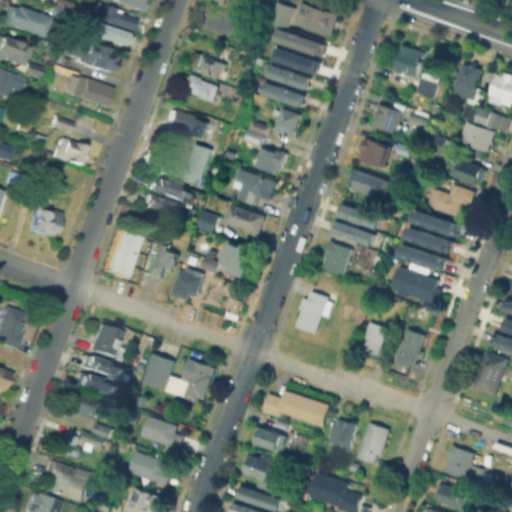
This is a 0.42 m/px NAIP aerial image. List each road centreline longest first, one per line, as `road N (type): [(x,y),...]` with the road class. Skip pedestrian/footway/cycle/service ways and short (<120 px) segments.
road 1 (residential): [(193,511),(377,0)]
road 2 (residential): [(0,489),(176,0)]
road 3 (residential): [(511,440),(73,287)]
road 4 (residential): [(395,511),(511,187)]
